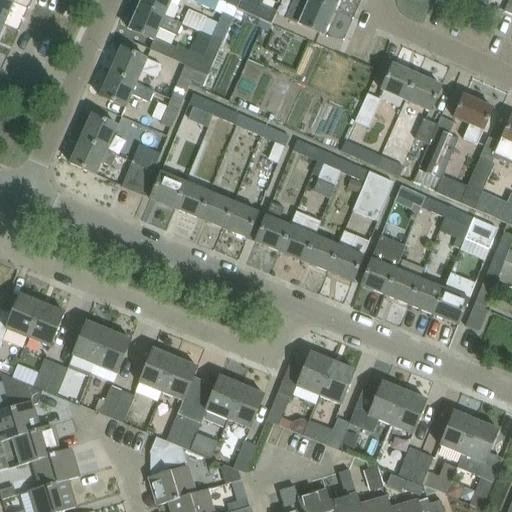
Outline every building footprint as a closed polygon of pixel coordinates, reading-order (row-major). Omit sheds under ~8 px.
[(0,0),(0,24),(3,26),(14,2),(9,0),(0,0)] [(142,0),(140,6),(165,18),(166,17),(173,0),(142,0)] [(188,10),(182,24),(199,32),(223,42),(237,10),(238,10),(242,0),(189,0),(222,14),(218,23),(188,10)] [(278,0),(242,0),(238,10),(271,25),(277,11),(272,9),(275,2),(277,3),(278,0)] [(323,36),(334,12),(311,1),(311,0),(293,0),(285,19),(323,36)] [(311,0),(311,1),(334,12),(339,0),(311,0)] [(182,24),(166,17),(165,18),(140,6),(129,30),(155,42),(160,29),(177,36),(182,24)] [(171,59),(185,65),(208,76),(223,42),(199,32),(190,52),(177,46),(171,59)] [(121,49),(110,73),(136,84),(139,77),(141,72),(156,78),(161,66),(146,60),(139,57),(121,49)] [(202,90),(208,76),(185,65),(171,98),(182,103),(190,84),(202,90)] [(407,103),(418,77),(393,65),(381,91),(407,103)] [(136,84),(110,73),(99,97),(125,109),(131,95),(149,103),(154,91),(150,90),(136,84)] [(441,87),(418,77),(407,103),(430,113),(441,87)] [(360,125),(368,129),(381,101),(367,95),(355,123),(360,125)] [(200,97),(195,108),(214,117),(219,105),(200,97)] [(464,141),(476,146),(493,110),(463,97),(453,119),(470,126),(464,141)] [(137,110),(132,122),(168,137),(182,103),(171,98),(168,106),(159,102),(152,117),(137,110)] [(225,108),(221,119),(238,127),(243,116),(225,108)] [(118,127),(91,116),(80,141),(106,153),(107,150),(118,127)] [(438,126),(439,126),(433,140),(439,143),(426,173),(419,170),(413,183),(461,204),(469,188),(467,187),(443,176),(449,161),(458,139),(449,135),(454,124),(441,118),(438,126)] [(511,118),(503,136),(495,154),(511,162),(511,118)] [(249,119),(244,130),(262,137),(266,126),(249,119)] [(439,126),(438,126),(424,120),(415,139),(429,145),(431,140),(433,140),(439,126)] [(163,148),(168,137),(132,122),(126,135),(141,141),(132,163),(154,171),(163,148)] [(266,126),(262,137),(275,143),(269,158),(278,162),(284,148),(285,148),(290,137),(266,126)] [(383,157),(346,140),(340,152),(378,169),(383,157)] [(106,153),(80,141),(70,164),(96,176),(102,163),(111,167),(117,155),(107,150),(106,153)] [(303,143),(298,154),(317,162),(321,151),(303,143)] [(318,177),(317,180),(335,187),(341,173),(346,162),(328,154),(318,177)] [(404,167),(383,157),(378,169),(399,178),(404,167)] [(461,204),(474,210),(494,165),(480,158),(467,187),(469,188),(461,204)] [(132,163),(122,188),(143,197),(154,171),(132,163)] [(352,164),(347,175),(361,182),(365,183),(370,172),(352,164)] [(370,172),(365,183),(352,211),(377,222),(394,183),(370,172)] [(158,181),(150,200),(176,210),(186,184),(161,173),(158,181)] [(186,184),(176,210),(200,220),(210,194),(186,184)] [(401,186),(396,197),(413,204),(411,210),(418,218),(422,208),(426,197),(401,186)] [(210,194),(200,220),(223,230),(234,204),(210,194)] [(499,221),(511,226),(511,195),(499,221)] [(429,220),(428,222),(435,225),(440,227),(448,207),(433,200),(428,211),(432,212),(431,216),(429,220)] [(263,225),(255,243),(279,253),(290,227),(279,222),(285,209),(272,203),(266,217),(263,225)] [(234,204),(223,230),(248,240),(258,214),(234,204)] [(455,210),(445,234),(462,241),(467,229),(470,230),(475,218),(455,210)] [(290,227),(279,253),(304,263),(315,237),(321,222),(296,212),(290,227)] [(470,230),(466,240),(489,250),(493,240),(496,235),(498,229),(475,218),(470,230)] [(338,246),(327,273),(353,283),(360,265),(364,257),(350,251),(356,236),(344,232),(338,246)] [(511,236),(504,233),(494,258),(505,262),(511,265),(511,250),(510,250),(511,245),(511,236)] [(315,237),(304,263),(327,273),(338,246),(315,237)] [(368,268),(360,287),(385,297),(395,270),(399,260),(375,250),(368,268)] [(494,258),(487,276),(497,280),(505,262),(494,258)] [(395,270),(385,297),(408,306),(419,280),(423,269),(399,260),(395,270)] [(445,291),(434,317),(458,327),(459,325),(465,308),(469,300),(475,285),(451,275),(445,291)] [(419,280),(408,306),(434,317),(445,291),(419,280)] [(484,282),(477,299),(488,304),(495,287),(484,282)] [(20,296),(6,330),(28,339),(42,305),(20,296)] [(42,305),(28,339),(50,348),(64,314),(42,305)] [(474,306),(465,328),(479,333),(488,311),(485,310),(474,306)] [(86,323),(67,369),(89,378),(91,374),(92,375),(110,332),(86,323)] [(131,341),(110,332),(92,375),(114,383),(131,341)] [(153,350),(135,393),(145,397),(148,390),(162,395),(177,360),(153,350)] [(310,354),(293,396),(303,401),(303,405),(311,408),(314,405),(315,406),(318,398),(319,398),(333,363),(310,354)] [(198,368),(177,360),(162,395),(183,404),(198,368)] [(41,369),(33,388),(43,391),(45,392),(56,366),(44,361),(41,369)] [(355,372),(333,363),(319,398),(341,407),(355,372)] [(67,371),(56,366),(45,392),(57,397),(67,371)] [(0,442),(2,442),(14,438),(39,430),(51,427),(51,426),(39,430),(32,407),(37,405),(43,391),(33,388),(1,374),(10,409),(0,412),(0,442)] [(220,377),(205,413),(229,423),(244,387),(220,377)] [(382,383),(374,401),(368,418),(354,412),(349,426),(372,435),(378,422),(391,427),(405,392),(382,383)] [(244,387),(229,423),(250,431),(264,396),(244,387)] [(111,388),(105,402),(100,400),(95,412),(100,414),(100,415),(112,420),(122,393),(111,388)] [(426,401),(405,392),(391,427),(412,436),(426,401)] [(134,398),(122,393),(112,420),(123,424),(134,398)] [(278,395),(266,422),(273,424),(278,426),(282,418),(289,399),(278,395)] [(454,412),(446,431),(440,447),(462,456),(476,422),(454,412)] [(177,416),(167,442),(178,447),(189,421),(177,416)] [(292,423),(289,431),(302,436),(306,426),(305,421),(300,419),(292,423)] [(189,421),(178,447),(190,452),(200,426),(189,421)] [(338,451),(345,434),(349,426),(337,421),(333,431),(327,447),(338,451)] [(306,426),(302,436),(327,447),(333,431),(308,422),(306,426)] [(498,431),(476,422),(462,456),(462,457),(457,469),(479,478),(498,431)] [(39,430),(14,438),(2,442),(3,442),(14,439),(22,465),(59,454),(70,450),(58,453),(51,427),(39,430)] [(345,434),(338,451),(375,466),(382,449),(345,434)] [(156,438),(150,454),(162,458),(165,469),(185,464),(186,461),(182,449),(190,452),(178,447),(167,442),(156,438)] [(244,442),(233,469),(233,470),(239,472),(245,474),(256,447),(244,442)] [(0,443),(0,471),(8,469),(5,461),(0,443)] [(30,492),(78,478),(70,450),(59,454),(22,465),(22,466),(34,462),(42,488),(30,491),(30,492)] [(400,477),(410,481),(421,455),(410,451),(400,477)] [(421,455),(410,481),(421,485),(426,473),(431,459),(421,455)] [(438,478),(433,491),(445,495),(451,482),(457,469),(444,463),(439,477),(438,478)] [(233,470),(233,469),(226,466),(221,468),(226,485),(241,480),(239,472),(233,470)] [(150,478),(158,506),(206,491),(195,494),(186,467),(150,478)] [(361,511),(360,507),(361,507),(357,495),(357,496),(349,471),(340,473),(347,498),(330,503),(329,504),(331,511),(361,511)] [(79,478),(78,478),(30,492),(36,511),(64,511),(75,509),(67,482),(79,478)] [(481,510),(492,483),(481,479),(470,505),(481,510)] [(302,511),(299,500),(295,486),(279,491),(285,511),(302,511)] [(0,491),(0,493),(2,501),(16,496),(14,488),(0,491)] [(212,511),(206,491),(158,506),(158,507),(170,503),(172,511),(212,511)] [(331,511),(329,504),(330,503),(326,492),(299,500),(302,511),(331,511)] [(234,511),(250,508),(247,499),(227,504),(228,511),(234,511)] [(388,499),(361,507),(360,507),(361,511),(390,511),(390,510),(391,510),(388,499)] [(443,511),(441,501),(429,504),(427,499),(391,510),(390,510),(390,511),(443,511)]
